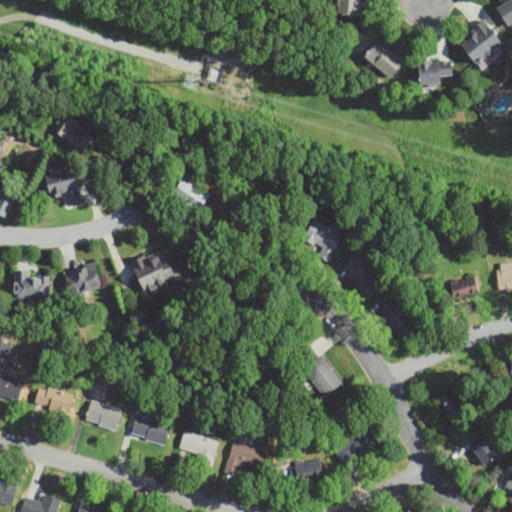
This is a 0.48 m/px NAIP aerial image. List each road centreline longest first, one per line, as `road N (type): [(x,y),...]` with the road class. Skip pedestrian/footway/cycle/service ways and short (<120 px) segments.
road 1 (residential): [(293,283),(365,348),(429,465),(467,511)]
road 2 (residential): [(385,379),(463,339),(511,326)]
road 3 (residential): [(132,213),(54,239),(0,235)]
